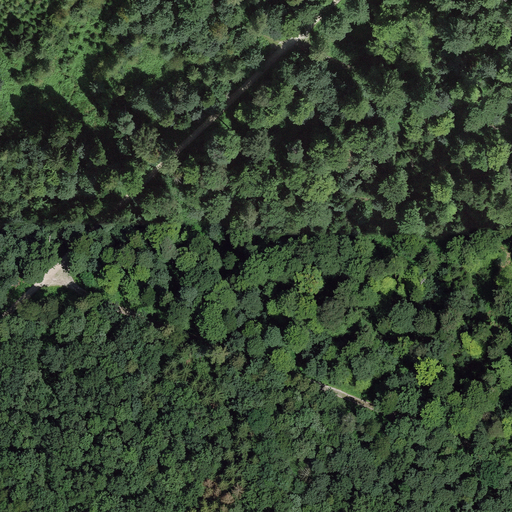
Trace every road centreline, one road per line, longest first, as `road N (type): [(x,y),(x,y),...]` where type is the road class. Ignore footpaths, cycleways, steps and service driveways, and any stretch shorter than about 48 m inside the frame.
road 1 (track): [(511,463),(47,278)]
road 2 (track): [(0,321),(336,0)]
road 3 (track): [(177,0),(511,129)]
